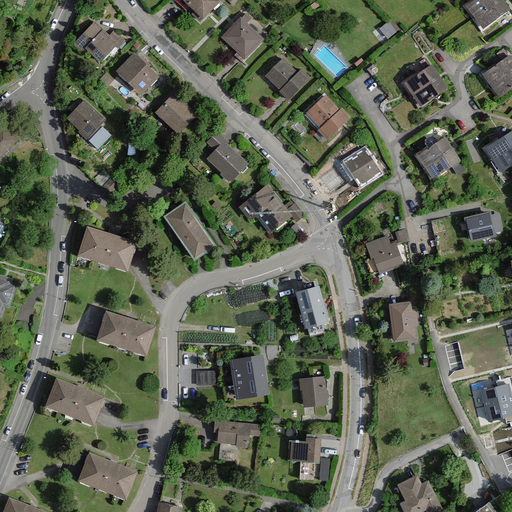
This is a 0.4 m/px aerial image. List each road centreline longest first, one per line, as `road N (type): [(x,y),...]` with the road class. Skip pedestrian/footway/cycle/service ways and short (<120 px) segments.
road 1 (residential): [(329,238),(179,299),(165,327),(165,423),(134,511)]
road 2 (residential): [(43,92),(57,153),(56,248),(47,328),(2,459)]
road 3 (residential): [(121,0),(298,181),(329,238)]
road 4 (residential): [(329,238),(348,308),(355,385),(336,511)]
